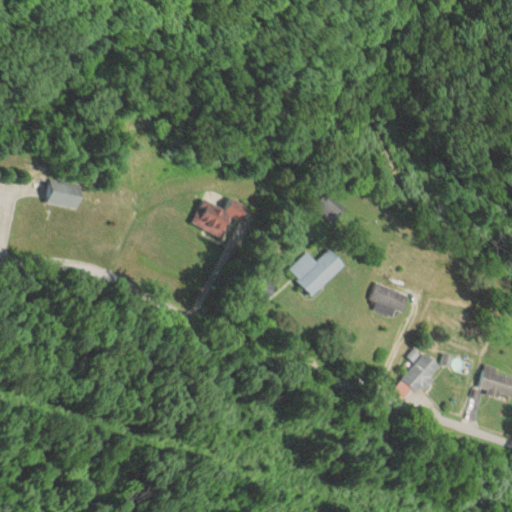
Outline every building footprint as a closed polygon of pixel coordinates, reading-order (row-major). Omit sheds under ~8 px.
[(47,205),(78,209),(82,184),(50,180),(47,205)] [(316,204),(331,221),(343,211),(329,194),(316,204)] [(191,224),(226,242),(245,205),(230,198),(224,210),(203,200),(191,224)] [(307,251),(288,269),(312,295),(345,265),(330,248),(316,261),(307,251)] [(403,311),(410,295),(378,281),(369,303),(393,313),(396,308),(403,311)] [(442,367),(426,352),(402,377),(417,392),(442,367)] [(511,373),(486,366),(480,388),(511,397),(511,373)]
